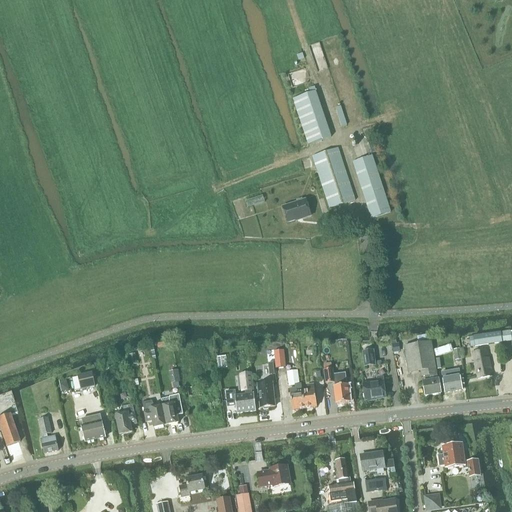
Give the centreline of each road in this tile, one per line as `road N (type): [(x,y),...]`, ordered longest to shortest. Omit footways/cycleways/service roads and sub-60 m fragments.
road 1 (secondary): [(0,482),(140,450),(405,414)]
road 2 (unclassified): [(0,370),(151,318),(372,314)]
